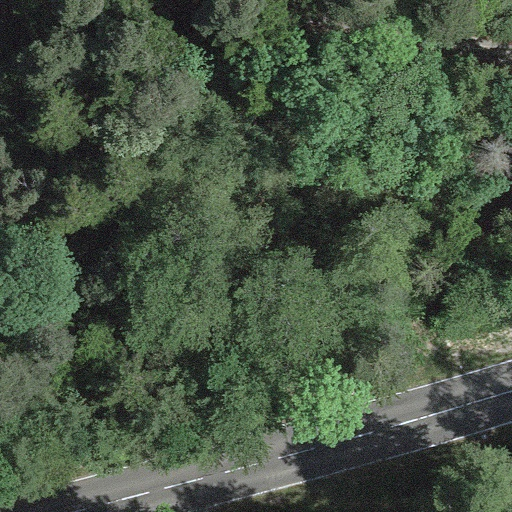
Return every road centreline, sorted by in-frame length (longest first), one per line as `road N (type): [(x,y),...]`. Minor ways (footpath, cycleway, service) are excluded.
road 1 (primary): [(511,394),(85,511)]
road 2 (track): [(225,0),(511,59)]
